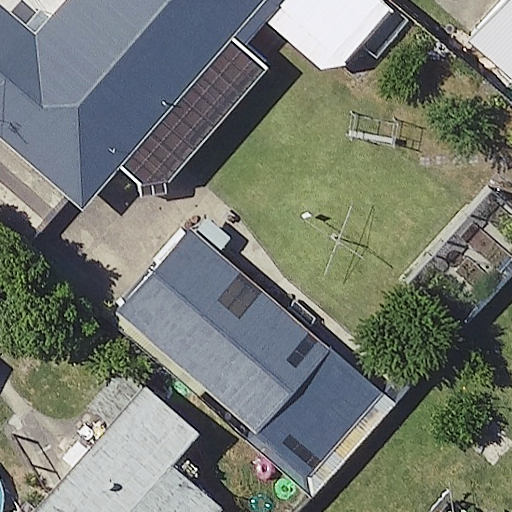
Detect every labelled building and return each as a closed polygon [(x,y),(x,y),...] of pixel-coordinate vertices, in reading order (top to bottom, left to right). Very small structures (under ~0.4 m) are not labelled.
[(0,148),(68,207),(249,0),(51,0),(24,32),(0,11),(0,148)] [(382,4),(377,0),(266,0),(259,7),(319,67),(382,4)] [(511,0),(495,0),(463,37),(511,78),(511,0)] [(448,66),(397,13),(340,67),(391,120),(448,66)] [(459,321),(511,260),(511,236),(478,208),(414,282),(459,321)] [(387,402),(185,227),(106,317),(308,493),(387,402)] [(25,511),(202,511),(211,502),(163,461),(191,428),(139,383),(25,511)]
